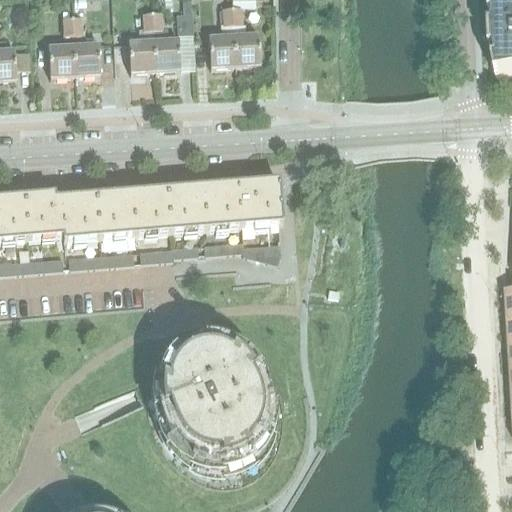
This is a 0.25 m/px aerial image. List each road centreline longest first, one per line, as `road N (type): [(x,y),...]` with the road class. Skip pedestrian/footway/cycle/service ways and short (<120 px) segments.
road 1 (residential): [(490,511),(471,129)]
road 2 (tertiary): [(0,158),(294,139)]
road 3 (tertiary): [(294,139),(471,129)]
road 4 (residential): [(294,139),(291,0)]
road 5 (residential): [(471,129),(462,0)]
